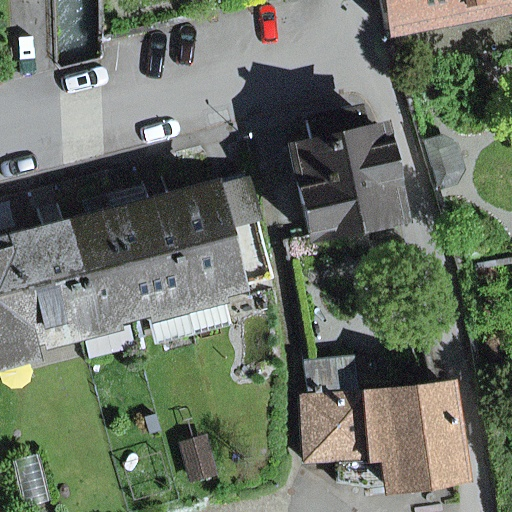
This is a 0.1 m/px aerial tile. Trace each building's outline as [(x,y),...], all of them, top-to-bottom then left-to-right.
[(379,0),(386,31),(483,12),(480,0),(379,0)] [(511,0),(480,0),(483,12),(511,6),(511,0)] [(291,149),(310,239),(400,219),(380,129),(360,134),(355,112),(306,122),(311,144),(291,149)] [(438,187),(454,182),(462,168),(455,145),(441,139),(424,144),(438,187)] [(211,189),(237,287),(270,279),(245,180),(211,189)] [(183,301),(237,287),(211,189),(158,202),(183,301)] [(106,216),(131,315),(183,301),(158,202),(106,216)] [(53,230),(78,329),(131,315),(106,216),(53,230)] [(4,257),(26,342),(78,329),(53,230),(0,243),(4,257)] [(26,342),(4,257),(0,257),(0,363),(29,356),(26,342)] [(304,364),(308,399),(356,395),(353,359),(304,364)] [(363,456),(366,487),(459,476),(446,385),(436,386),(359,394),(363,456)] [(363,456),(359,394),(356,395),(308,399),(302,400),(304,461),(336,458),(336,483),(366,487),(363,456)] [(212,472),(203,442),(183,448),(191,478),(212,472)]
